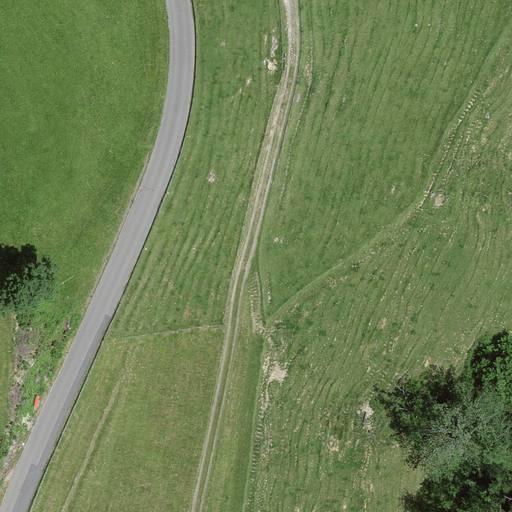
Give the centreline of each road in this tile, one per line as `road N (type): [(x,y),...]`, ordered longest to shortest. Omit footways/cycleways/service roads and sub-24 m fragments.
road 1 (tertiary): [(13,511),(166,153),(183,87),(179,0)]
road 2 (track): [(291,0),(291,79),(200,511)]
